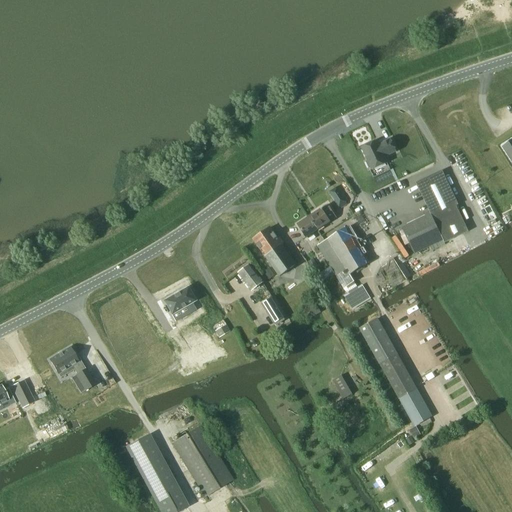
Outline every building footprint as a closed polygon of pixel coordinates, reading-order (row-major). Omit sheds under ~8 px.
[(511,139),(503,145),(511,159),(511,139)] [(376,141),(362,148),(362,149),(368,161),(366,162),(369,169),(371,167),(372,170),(386,163),(384,157),(395,151),(390,140),(381,144),(382,145),(379,147),(376,141)] [(433,213),(402,227),(403,230),(409,243),(414,254),(443,240),(445,244),(468,233),(440,174),(419,184),(433,213)] [(335,202),(340,209),(349,203),(344,196),(335,202)] [(328,205),(309,217),(317,231),(336,218),(328,205)] [(317,231),(309,217),(298,225),(306,238),(317,231)] [(253,239),(279,277),(296,265),(270,227),(253,239)] [(348,227),(317,246),(343,289),(354,282),(350,275),(369,263),(348,227)] [(238,273),(252,292),(263,283),(250,265),(238,273)] [(269,268),(263,273),(268,280),(275,275),(269,268)] [(347,294),(344,296),(353,310),(370,299),(362,285),(357,288),(349,293),(347,294)] [(188,288),(163,302),(171,316),(196,302),(188,288)] [(262,304),(274,323),(284,317),(272,298),(262,304)] [(302,311),(307,320),(320,312),(315,304),(302,311)] [(417,389),(378,319),(360,329),(400,399),(414,390),(417,389)] [(225,325),(215,331),(219,338),(230,332),(225,325)] [(191,351),(198,364),(220,352),(212,339),(191,351)] [(57,355),(49,360),(58,375),(65,370),(66,372),(72,368),(74,370),(76,375),(85,391),(95,384),(86,369),(85,370),(77,356),(75,357),(69,348),(61,353),(61,352),(60,353),(61,353),(58,355),(57,355)] [(435,377),(432,372),(425,376),(428,381),(435,377)] [(332,381),(343,399),(352,394),(341,376),(332,381)] [(24,382),(14,387),(24,407),(34,402),(24,382)] [(0,404),(8,401),(10,406),(15,403),(8,390),(4,392),(1,386),(0,386),(0,404)] [(416,389),(400,399),(416,427),(432,417),(416,389)] [(172,444),(204,498),(229,482),(233,480),(200,427),(172,444)] [(148,437),(126,448),(159,511),(175,511),(186,507),(148,437)]
